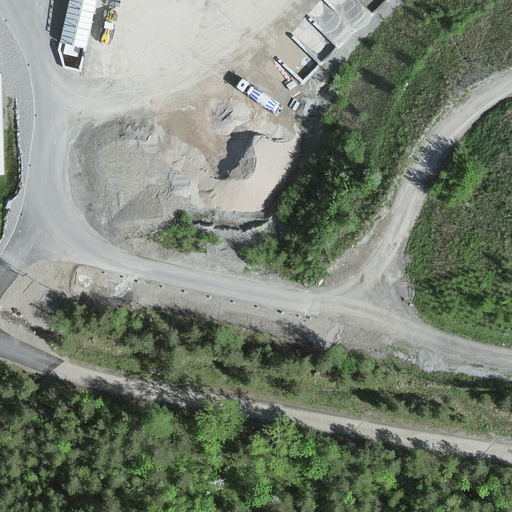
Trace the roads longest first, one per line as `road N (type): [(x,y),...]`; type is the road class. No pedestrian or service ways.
road 1 (track): [(0,352),(37,366),(511,460)]
road 2 (track): [(0,333),(103,233),(194,273),(366,314)]
road 3 (track): [(0,3),(30,55),(78,84),(215,79),(282,61),(298,0)]
road 4 (track): [(366,314),(433,152),(485,93),(511,83)]
road 5 (track): [(30,55),(103,233)]
road 6 (track): [(366,314),(511,343)]
